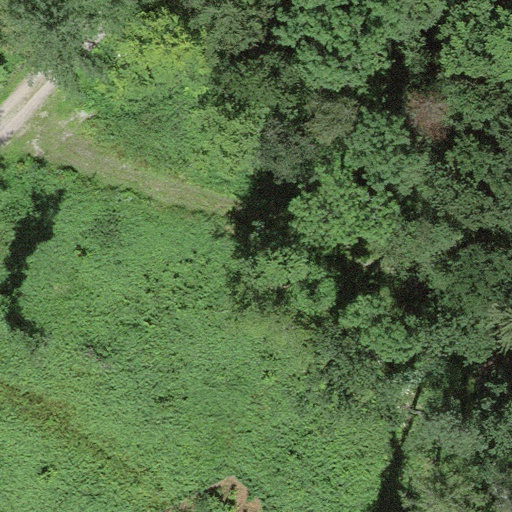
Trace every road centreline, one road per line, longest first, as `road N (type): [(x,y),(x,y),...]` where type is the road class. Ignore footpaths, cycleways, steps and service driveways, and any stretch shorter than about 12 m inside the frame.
road 1 (track): [(511,267),(359,234),(2,129)]
road 2 (track): [(117,0),(0,132)]
